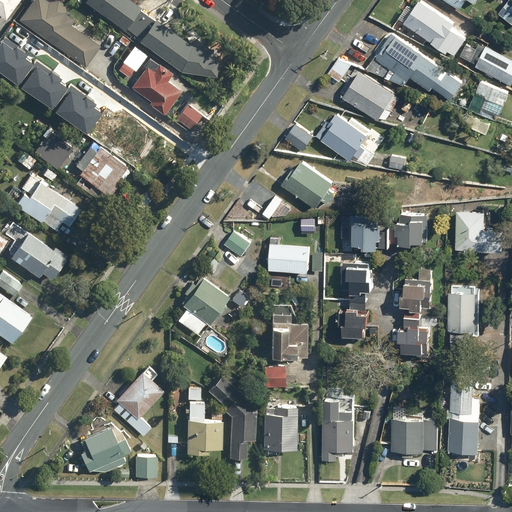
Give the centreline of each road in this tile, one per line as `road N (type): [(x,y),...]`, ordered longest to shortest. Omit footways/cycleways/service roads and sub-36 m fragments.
road 1 (residential): [(298,54),(0,481)]
road 2 (residential): [(132,511),(0,508)]
